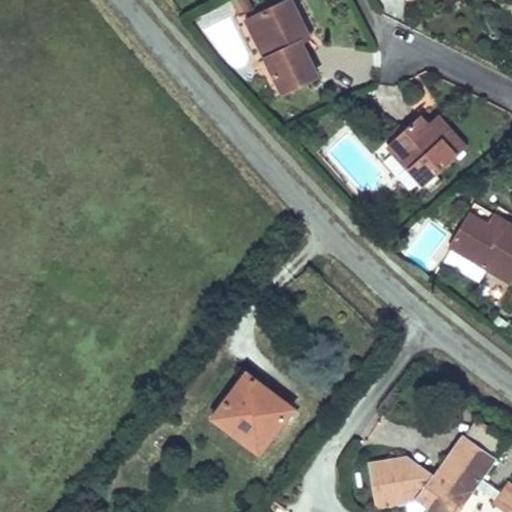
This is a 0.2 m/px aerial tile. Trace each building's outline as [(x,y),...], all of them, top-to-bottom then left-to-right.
[(236,18),(253,12),(248,0),(236,0),(231,2),(236,18)] [(291,2),(255,20),(275,59),(267,62),(288,104),(323,87),(303,46),(310,42),(291,2)] [(275,59),(255,20),(248,23),(267,62),(275,59)] [(428,183),(459,153),(431,124),(421,115),(390,144),(428,183)] [(440,116),(431,124),(459,153),(467,145),(440,116)] [(511,227),(511,219),(477,201),(472,210),(511,230),(511,227)] [(511,227),(511,230),(472,210),(455,245),(511,271),(511,227)] [(206,410),(257,450),(296,400),(245,361),(206,410)] [(464,429),(495,451),(506,435),(476,413),(464,429)] [(431,468),(406,451),(367,458),(375,505),(414,497),(424,504),(418,511),(453,511),(497,453),(495,451),(464,429),(461,427),(431,468)] [(511,479),(509,477),(492,499),(509,511),(510,511),(511,510),(511,479)]
